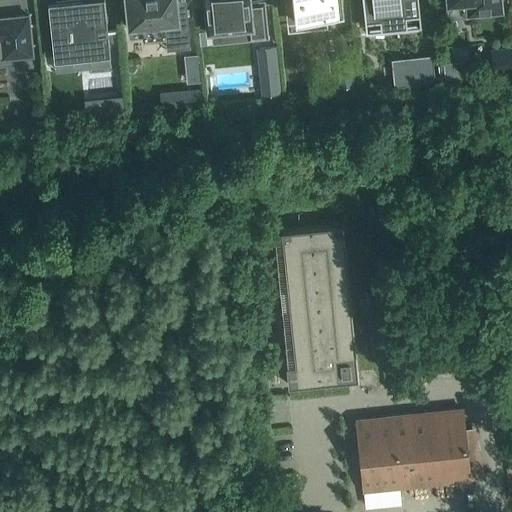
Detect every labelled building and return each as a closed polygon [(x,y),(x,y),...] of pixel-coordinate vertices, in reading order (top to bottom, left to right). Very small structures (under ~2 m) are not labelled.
[(62,0),(47,2),(53,57),(109,52),(107,32),(118,31),(118,30),(96,32),(95,22),(101,22),(98,0),(62,0)] [(144,40),(166,38),(167,49),(189,47),(184,0),(180,0),(174,1),(174,0),(126,0),(128,11),(125,11),(127,29),(142,27),(144,40)] [(263,1),(249,3),(248,0),(203,0),(207,31),(250,26),(251,38),(267,37),(263,1)] [(284,0),(286,17),(325,13),(326,15),(343,14),(341,0),(284,0)] [(398,36),(394,0),(362,0),(365,29),(396,26),(397,36),(398,36)] [(417,0),(394,0),(398,36),(399,36),(398,26),(420,23),(417,0)] [(466,8),(467,15),(501,12),(499,0),(447,0),(448,9),(466,8)] [(0,56),(31,54),(27,15),(0,17),(0,56)] [(511,55),(511,47),(490,49),(492,73),(511,71),(511,55)] [(391,58),(394,85),(433,80),(430,54),(391,58)] [(443,65),(438,66),(439,79),(449,78),(448,65),(443,65)] [(201,88),(178,90),(179,107),(202,105),(201,88)] [(285,364),(288,384),(357,377),(342,223),(281,229),(294,363),(285,364)] [(363,490),(469,478),(461,408),(355,419),(363,490)]
